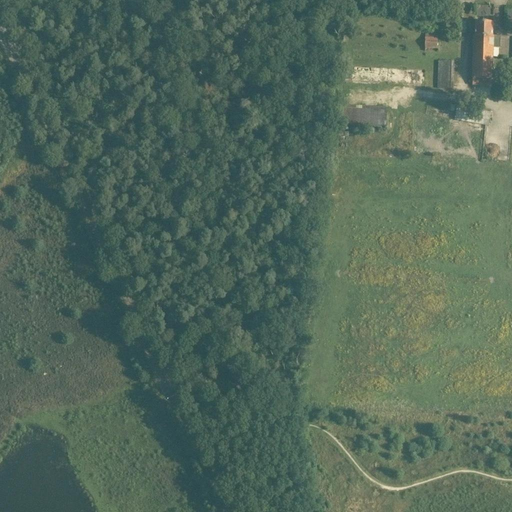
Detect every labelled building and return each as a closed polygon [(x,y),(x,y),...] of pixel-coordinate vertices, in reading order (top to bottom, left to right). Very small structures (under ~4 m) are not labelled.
[(475,23),(475,28),(475,36),(474,37),(472,78),(492,78),(493,38),(491,37),(493,23),(475,23)] [(437,45),(438,35),(425,34),(425,44),(425,48),(437,49),(437,45)] [(452,89),(454,62),(438,62),(437,88),(452,89)] [(457,107),(456,113),(455,120),(488,127),(491,113),(457,106),(457,107)] [(351,128),(386,128),(386,107),(352,107),(351,128)]
